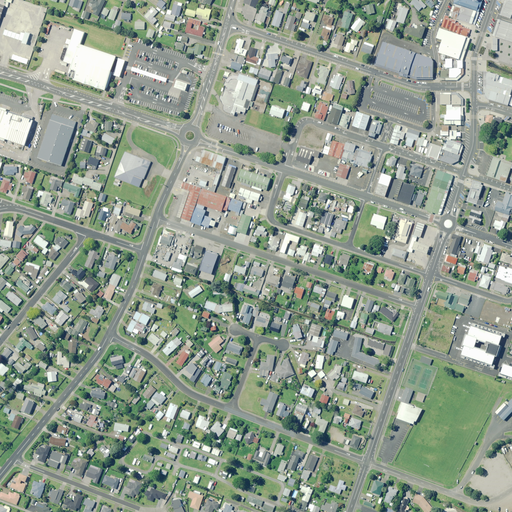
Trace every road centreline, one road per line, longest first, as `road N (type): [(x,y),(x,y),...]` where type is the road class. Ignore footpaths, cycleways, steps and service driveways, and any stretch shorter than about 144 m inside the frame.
road 1 (residential): [(419,306),(155,218)]
road 2 (residential): [(226,23),(415,86),(473,87)]
road 3 (secondary): [(11,75),(182,133)]
road 4 (tertiary): [(419,306),(366,462)]
road 5 (tertiary): [(13,457),(108,334)]
road 6 (unclassified): [(366,462),(475,502),(511,489)]
road 7 (residential): [(366,462),(230,409)]
road 8 (residential): [(230,409),(185,390),(150,357),(108,334)]
road 9 (residential): [(0,341),(86,231)]
road 10 (residential): [(13,457),(138,507)]
road 11 (residential): [(347,246),(274,222),(269,211),(283,169)]
